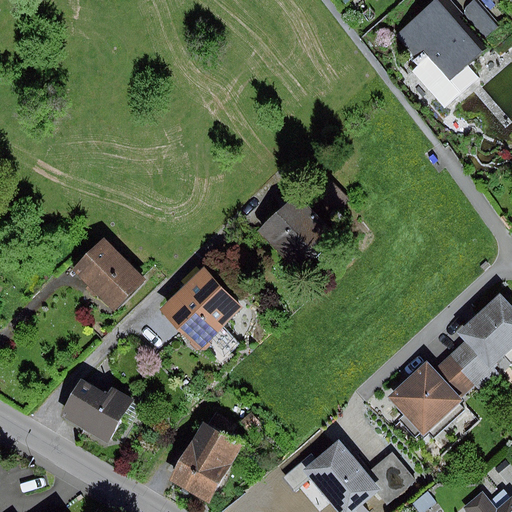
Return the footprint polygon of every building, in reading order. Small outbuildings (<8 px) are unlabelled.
[(446,0),(445,0),(401,36),(420,59),(429,51),(454,81),(489,52),(446,0)] [(479,0),(476,0),(467,8),(466,16),(488,41),(503,28),(479,0)] [(300,198),(266,232),(306,272),(340,238),(300,198)] [(110,239),(78,270),(117,311),(150,280),(110,239)] [(213,267),(168,310),(193,337),(193,343),(199,350),(209,351),(215,345),(213,343),(251,307),(213,267)] [(511,353),(511,299),(507,294),(465,334),(470,340),(496,368),(511,353)] [(496,368),(470,340),(441,367),(466,395),(477,385),(483,392),(503,374),(496,368)] [(433,360),(393,397),(410,415),(403,421),(419,438),(425,433),(430,437),(470,399),(466,395),(433,360)] [(113,399),(87,383),(67,417),(116,446),(140,406),(116,392),(113,399)] [(254,412),(243,422),(252,433),(263,423),(254,412)] [(251,445),(209,422),(178,479),(220,502),(251,445)] [(345,442),(307,473),(339,511),(363,511),(387,493),(370,474),(345,442)] [(394,453),(370,474),(387,493),(395,502),(419,481),(394,453)] [(487,495),(469,509),(471,511),(511,511),(511,503),(500,511),(487,495)]
